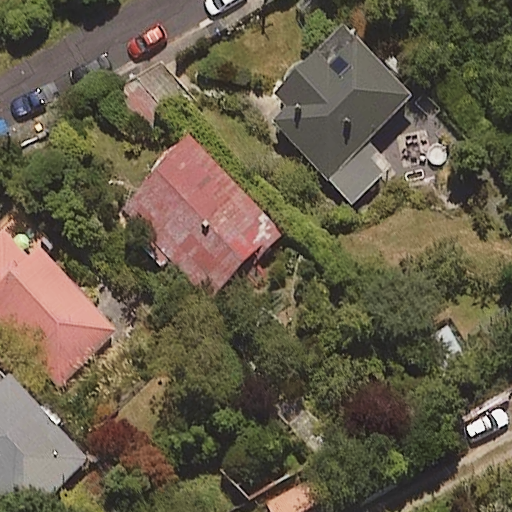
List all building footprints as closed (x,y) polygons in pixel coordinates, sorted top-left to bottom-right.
[(490,0),(452,0),(461,16),(490,0)] [(348,25),(258,112),(323,179),(353,210),(395,170),(365,139),(414,93),(348,25)] [(286,234),(192,137),(119,207),(213,304),(286,234)] [(4,230),(0,234),(0,319),(63,385),(118,332),(41,253),(33,261),(4,230)] [(469,360),(451,329),(424,344),(442,375),(469,360)] [(0,496),(15,511),(33,511),(88,460),(0,369),(0,496)]
